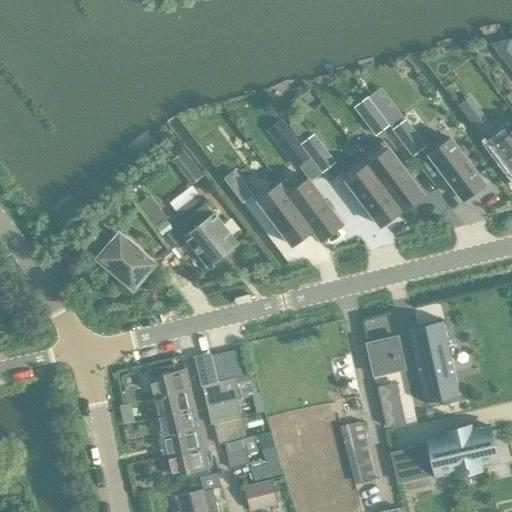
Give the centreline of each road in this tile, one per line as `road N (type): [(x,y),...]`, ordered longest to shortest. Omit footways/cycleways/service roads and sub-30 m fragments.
road 1 (residential): [(80,347),(511,243)]
road 2 (residential): [(116,511),(80,347)]
road 3 (residential): [(80,347),(0,225)]
